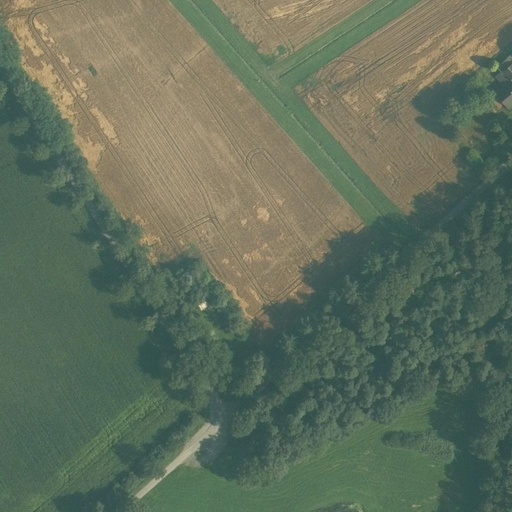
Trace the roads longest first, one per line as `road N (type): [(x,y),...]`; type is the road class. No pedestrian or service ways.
road 1 (unclassified): [(0,68),(224,415)]
road 2 (unclassified): [(224,415),(485,177)]
road 3 (unclassified): [(116,511),(224,415)]
